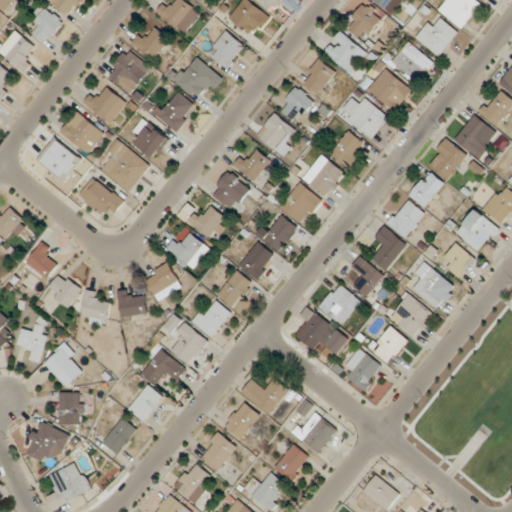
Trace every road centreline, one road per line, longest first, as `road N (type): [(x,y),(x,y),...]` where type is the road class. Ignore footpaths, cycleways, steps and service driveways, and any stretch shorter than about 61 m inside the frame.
road 1 (residential): [(108,511),(511,20)]
road 2 (residential): [(0,164),(89,238),(129,243),(326,0)]
road 3 (residential): [(315,511),(511,269)]
road 4 (residential): [(260,332),(479,511)]
road 5 (residential): [(0,158),(127,0)]
